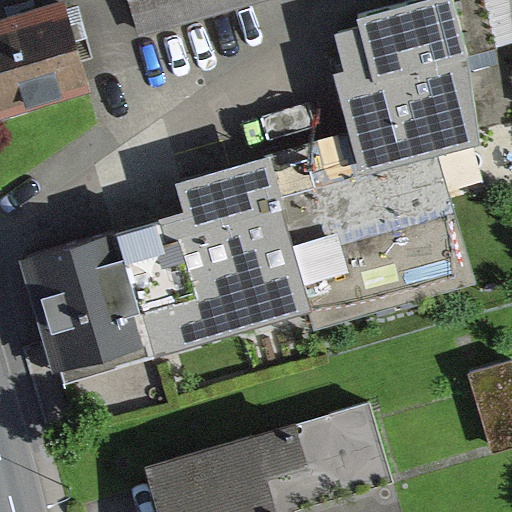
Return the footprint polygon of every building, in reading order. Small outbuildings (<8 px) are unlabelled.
[(135,0),(147,38),(277,0),(135,0)] [(331,33),(358,128),(367,159),(500,122),(511,118),(511,104),(482,0),(385,0),(363,6),(368,22),(331,33)] [(66,11),(0,30),(0,103),(4,117),(90,92),(66,11)] [(367,159),(358,128),(188,176),(196,205),(32,251),(66,370),(313,301),(291,225),(379,201),(367,159)] [(511,371),(473,383),(496,456),(511,450),(511,371)] [(382,414),(149,481),(157,511),(338,511),(405,493),(382,414)]
